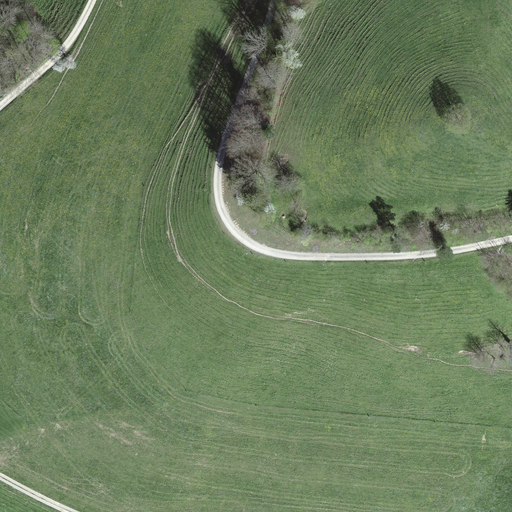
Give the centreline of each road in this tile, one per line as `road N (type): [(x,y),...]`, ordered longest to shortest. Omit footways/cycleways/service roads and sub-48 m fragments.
road 1 (track): [(275,0),(220,158),(227,221),(246,241),(272,255),(394,259),(511,238)]
road 2 (track): [(92,0),(57,57),(0,105)]
